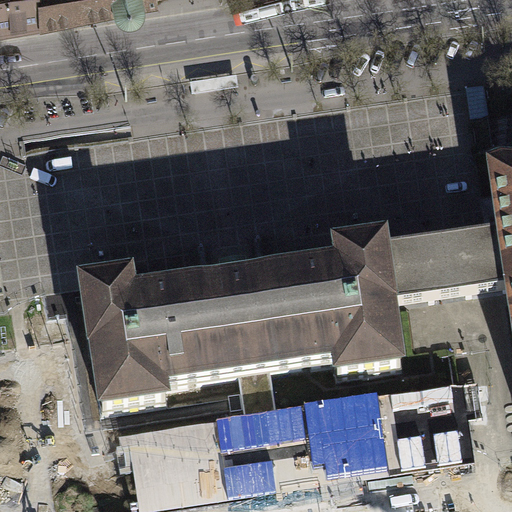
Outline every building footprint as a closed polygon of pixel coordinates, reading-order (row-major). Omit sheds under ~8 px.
[(0,0),(0,16),(42,9),(40,0),(0,0)] [(40,0),(42,9),(88,0),(118,0),(120,4),(124,8),(126,9),(129,10),(131,11),(134,11),(137,10),(139,9),(142,8),(144,6),(147,2),(147,0),(40,0)] [(237,78),(191,85),(193,97),(239,90),(237,78)] [(473,90),(465,91),(470,122),(490,119),(485,88),(473,90)] [(511,174),(491,178),(494,200),(500,238),(504,266),(509,294),(511,316),(511,174)] [(445,246),(387,255),(396,311),(410,309),(447,304),(453,303),(469,300),(509,294),(504,266),(500,238),(461,244),(445,246)] [(132,283),(81,291),(91,358),(93,358),(102,419),(169,409),(167,394),(189,391),(189,390),(239,382),(271,378),(311,372),(311,373),(334,370),(336,385),(403,375),(394,312),(396,311),(387,255),(386,246),(335,253),(338,271),(268,281),(236,286),(204,291),(135,301),(132,283)] [(203,285),(204,291),(236,286),(268,281),(267,276),(247,279),(246,266),(221,270),(223,282),(203,285)] [(0,472),(9,479),(22,461),(0,444),(0,472)]
